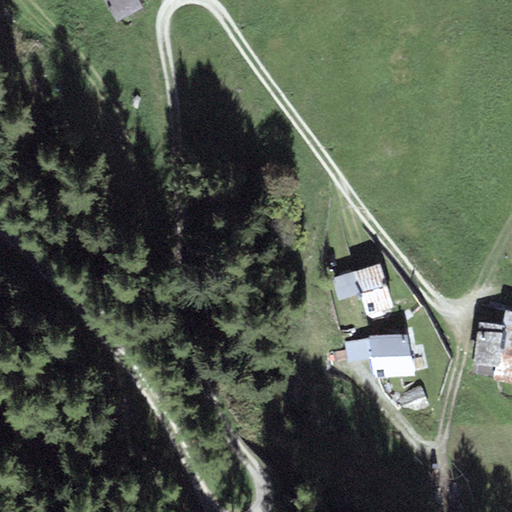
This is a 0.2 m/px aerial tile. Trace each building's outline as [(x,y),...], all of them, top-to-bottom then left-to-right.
[(137,0),(105,0),(118,22),(142,8),(137,0)] [(380,264),(333,279),(339,301),(387,286),(380,264)] [(368,317),(395,308),(389,289),(362,298),(368,317)] [(511,384),(511,312),(507,311),(503,325),(480,322),(475,364),(498,367),(495,379),(511,384)] [(407,335),(370,337),(370,338),(373,358),(375,371),(414,366),(407,335)] [(349,362),(373,358),(370,338),(346,342),(347,350),(349,359),(349,362)] [(336,362),(349,359),(347,350),(334,352),(336,362)] [(422,385),(400,394),(408,414),(431,404),(422,385)]
